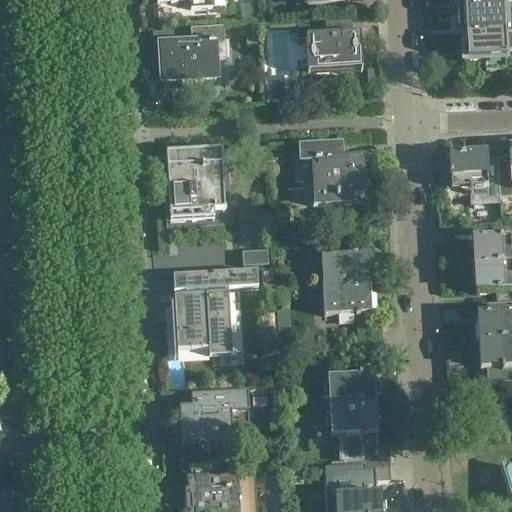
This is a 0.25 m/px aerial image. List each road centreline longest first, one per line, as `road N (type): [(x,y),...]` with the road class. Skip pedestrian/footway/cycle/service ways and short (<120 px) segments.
road 1 (residential): [(137,511),(107,0)]
road 2 (residential): [(4,0),(32,511)]
road 3 (residential): [(406,125),(431,511)]
road 4 (residential): [(399,0),(406,125)]
